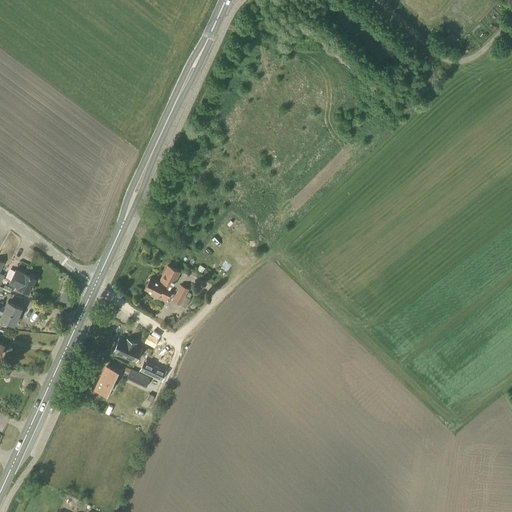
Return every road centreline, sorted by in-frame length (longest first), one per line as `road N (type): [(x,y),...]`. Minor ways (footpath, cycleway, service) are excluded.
road 1 (primary): [(95,285),(225,0)]
road 2 (primary): [(0,491),(95,285)]
